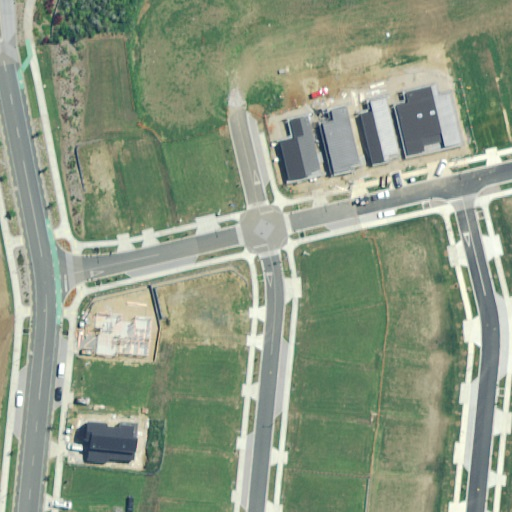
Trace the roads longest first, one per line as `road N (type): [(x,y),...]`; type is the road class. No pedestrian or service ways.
road 1 (residential): [(458,185),(489,316),(475,511)]
road 2 (residential): [(255,511),(275,291),(263,230)]
road 3 (residential): [(263,230),(241,115),(244,28),(255,0)]
road 4 (residential): [(48,280),(29,511)]
road 5 (residential): [(4,61),(48,280)]
road 6 (residential): [(48,280),(263,230)]
road 7 (residential): [(263,230),(458,185)]
